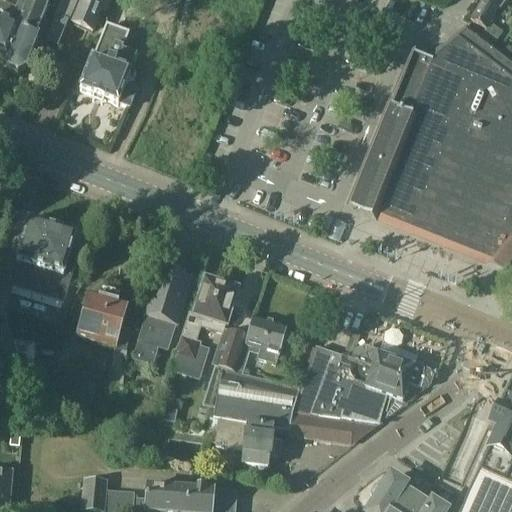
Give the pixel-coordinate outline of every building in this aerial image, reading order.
[(33,4),(34,0),(23,0),(24,0),(23,0),(22,0),(18,12),(0,4),(0,57),(8,61),(32,4),(33,4)] [(49,0),(34,0),(33,4),(32,4),(8,61),(8,62),(10,70),(19,73),(27,69),(39,38),(36,37),(48,7),(47,6),(49,0)] [(69,22),(78,0),(62,0),(56,16),(69,22)] [(113,0),(80,0),(70,25),(93,35),(102,13),(107,15),(113,0)] [(483,0),(483,2),(471,24),(485,32),(489,26),(497,10),(499,11),(507,0),(483,0)] [(502,35),(489,26),(485,32),(482,36),(494,44),(502,35)] [(130,38),(127,37),(107,28),(81,93),(118,107),(119,106),(130,110),(136,94),(125,90),(128,83),(133,81),(136,74),(134,68),(138,57),(130,38)] [(414,57),(354,204),(511,268),(511,266),(511,63),(465,29),(425,61),(414,57)] [(503,56),(511,62),(511,52),(508,49),(503,56)] [(75,241),(76,239),(73,238),(58,233),(48,229),(47,230),(32,225),(30,224),(29,227),(17,263),(20,264),(12,288),(65,304),(78,262),(70,259),(75,241)] [(178,328),(191,280),(161,271),(147,320),(149,320),(137,362),(155,367),(159,349),(169,352),(176,328),(178,328)] [(207,284),(197,317),(190,315),(177,357),(196,362),(201,345),(196,344),(201,328),(223,335),(226,327),(231,311),(235,308),(238,298),(236,294),(207,284)] [(128,308),(127,307),(118,305),(121,295),(103,290),(100,299),(91,297),(78,340),(114,351),(109,393),(121,394),(126,354),(131,337),(120,334),(128,308)] [(309,316),(303,329),(315,334),(320,321),(309,316)] [(277,366),(287,328),(254,319),(248,343),(246,347),(250,348),(261,351),(258,361),(277,366)] [(227,336),(216,368),(219,369),(223,370),(229,372),(239,340),(227,336)] [(0,339),(0,362),(12,370),(14,341),(0,339)] [(248,343),(239,340),(229,372),(241,376),(250,348),(246,347),(248,343)] [(32,378),(36,343),(14,341),(12,370),(24,377),(32,378)] [(325,378),(396,403),(402,405),(409,386),(423,392),(429,389),(432,381),(429,374),(414,368),(413,370),(416,359),(382,347),(378,357),(379,355),(364,350),(355,354),(351,363),(333,356),(325,378)] [(294,418),(375,428),(376,426),(379,427),(381,418),(386,420),(396,403),(325,378),(333,356),(316,351),(299,399),(298,401),(296,412),(295,415),(294,418)] [(216,368),(211,387),(219,389),(221,378),(222,371),(223,370),(219,369),(216,368)] [(219,389),(214,421),(219,421),(216,449),(244,452),(242,467),(268,470),(270,459),(280,460),(281,443),(272,442),(273,432),(289,434),(288,440),(351,449),(377,429),(373,429),(375,428),(294,418),(295,415),(296,412),(298,401),(299,399),(301,390),(241,376),(223,370),(222,371),(221,378),(219,389)] [(497,409),(489,427),(497,431),(511,437),(511,404),(510,403),(505,413),(497,409)] [(177,408),(166,406),(162,422),(174,424),(177,408)] [(511,511),(511,437),(497,431),(460,511),(511,511)] [(12,432),(10,448),(19,449),(21,433),(12,432)] [(0,511),(7,511),(11,476),(0,474),(0,511)] [(440,511),(431,506),(430,507),(403,491),(404,490),(389,480),(381,493),(379,492),(374,493),(370,500),(371,505),(373,506),(369,511),(440,511)] [(104,511),(107,485),(83,483),(80,511),(104,511)] [(231,511),(233,495),(161,490),(147,489),(146,501),(134,501),(134,496),(107,494),(105,511),(231,511)]
